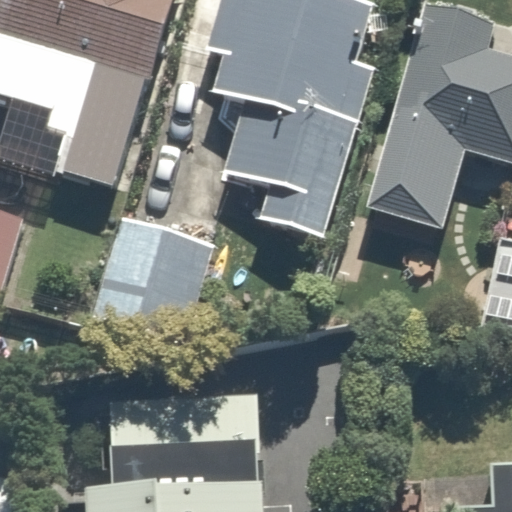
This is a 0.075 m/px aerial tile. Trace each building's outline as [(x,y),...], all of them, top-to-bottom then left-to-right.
[(21,0),(0,76),(0,112),(51,127),(46,147),(73,154),(61,195),(124,213),(184,0),(21,0)] [(421,39),(308,0),(229,0),(209,58),(231,65),(213,118),(242,128),(222,186),(271,203),(258,241),(341,269),(421,39)] [(498,47),(427,29),(377,226),(454,246),(474,167),(511,176),(511,70),(493,66),(498,47)] [(0,325),(9,328),(37,238),(20,233),(41,165),(15,157),(21,137),(0,130),(0,325)] [(227,262),(131,229),(109,293),(205,327),(227,262)] [(511,244),(509,244),(490,344),(511,348),(511,244)] [(269,511),(269,507),(266,507),(261,409),(112,416),(118,507),(89,508),(89,511),(269,511)] [(0,511),(32,511),(51,427),(0,415),(0,511)] [(511,511),(511,458),(503,458),(500,511),(511,511)]
